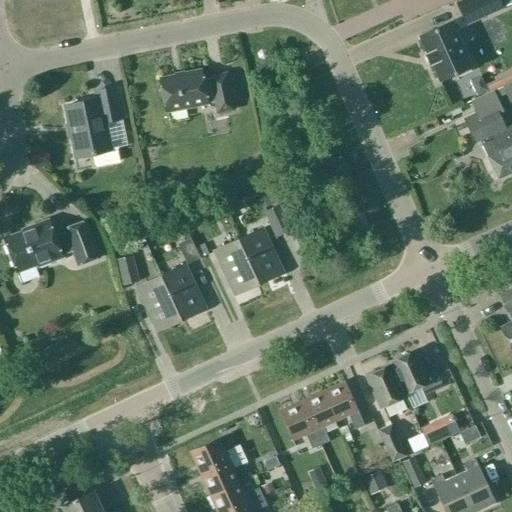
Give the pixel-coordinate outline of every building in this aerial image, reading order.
[(504,6),(501,0),(458,0),(467,22),(504,6)] [(471,67),(451,21),(419,35),(427,53),(425,54),(429,64),(431,63),(439,81),(471,67)] [(233,110),(226,73),(202,78),(200,70),(159,78),(166,112),(214,102),(217,113),(233,110)] [(118,147),(110,148),(104,121),(120,118),(114,88),(94,92),(96,99),(65,106),(75,157),(93,153),(95,165),(119,161),(116,148),(118,148),(118,147)] [(502,110),(493,90),(470,101),(476,113),(464,119),(472,135),(476,133),(497,179),(511,171),(511,124),(504,128),(497,112),(502,110)] [(203,211),(209,221),(223,214),(218,204),(203,211)] [(22,229),(22,231),(4,238),(16,272),(37,264),(38,266),(62,257),(61,255),(72,251),(77,265),(98,257),(85,221),(64,229),(67,237),(56,242),(48,219),(22,229)] [(282,272),(261,228),(238,239),(258,283),(282,272)] [(190,263),(209,252),(199,236),(180,247),(190,263)] [(238,239),(214,250),(235,294),(258,283),(238,239)] [(115,258),(121,284),(138,280),(132,254),(115,258)] [(184,264),(160,275),(181,319),(204,308),(184,264)] [(160,275),(137,286),(157,330),(181,319),(160,275)] [(511,287),(499,293),(507,312),(510,310),(511,314),(511,322),(500,328),(511,353),(511,287)] [(414,350),(390,361),(405,393),(420,387),(423,394),(443,385),(436,369),(425,374),(414,350)] [(380,408),(404,397),(389,365),(365,376),(380,408)] [(344,381),(322,391),(335,420),(348,415),(354,429),(364,425),(344,381)] [(335,420),(322,391),(301,401),(320,445),(329,441),(322,426),(335,420)] [(301,401),(279,411),(292,440),(305,434),(311,449),(320,445),(301,401)] [(454,446),(478,428),(469,417),(446,435),(454,446)] [(390,424),(378,430),(392,461),(405,455),(390,424)] [(218,438),(189,451),(199,473),(243,453),(239,444),(224,451),(218,438)] [(199,473),(209,494),(238,481),(232,468),(247,462),(243,453),(199,473)] [(401,461),(413,487),(425,481),(413,456),(401,461)] [(464,464),(467,470),(456,476),(472,511),(473,511),(495,502),(475,459),(464,464)] [(362,477),(370,494),(386,486),(378,470),(362,477)] [(472,511),(456,476),(444,481),(441,474),(430,479),(445,511),(472,511)] [(316,492),(327,487),(323,476),(311,482),(316,492)] [(209,494),(216,511),(226,511),(262,496),(258,487),(244,494),(238,481),(209,494)] [(102,511),(96,499),(98,499),(94,490),(68,502),(63,491),(41,502),(45,511),(102,511)] [(226,511),(251,511),(252,511),(266,505),(262,496),(226,511)] [(386,508),(387,511),(401,511),(397,503),(386,508)]
